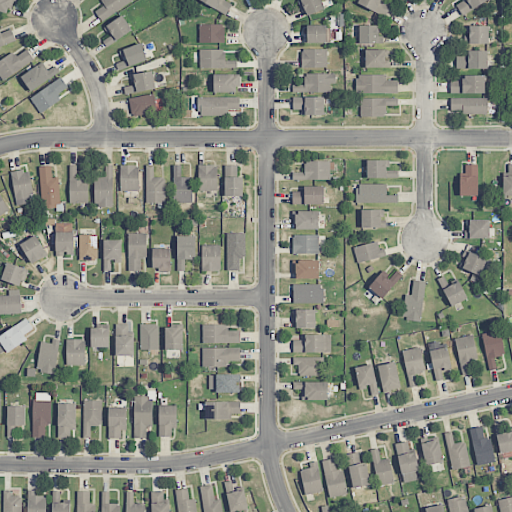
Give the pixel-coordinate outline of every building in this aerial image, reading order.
[(0,0),(0,10),(11,12),(12,0),(0,0)] [(101,0),(105,5),(95,11),(101,20),(134,0),(101,0)] [(196,0),(227,14),(232,4),(224,1),(224,0),(196,0)] [(325,9),(321,0),(298,0),(305,16),(325,9)] [(384,0),(358,0),(357,3),(385,17),(390,6),(384,2),(384,0)] [(104,25),(110,37),(103,40),(105,45),(132,33),(124,16),(104,25)] [(199,42),(224,43),(224,24),(199,24),(199,42)] [(0,29),(0,47),(16,41),(10,25),(0,29)] [(326,25),(307,25),(307,43),(326,43),(326,25)] [(489,26),(468,25),(467,44),(488,44),(489,26)] [(380,26),(359,26),(359,43),(380,44),(380,26)] [(116,63),(119,70),(147,60),(141,42),(120,50),(124,60),(116,63)] [(0,60),(0,75),(3,81),(34,60),(27,49),(17,56),(14,51),(0,60)] [(225,50),(200,49),(200,67),(237,68),(237,60),(225,60),(225,50)] [(327,49),(302,49),(301,68),(327,68),(327,49)] [(365,68),(388,68),(388,50),(365,50),(365,68)] [(488,68),(487,50),(465,51),(465,56),(456,56),(456,69),(488,68)] [(54,65),(45,72),(40,64),(21,77),(31,92),(59,72),(54,65)] [(156,89),(152,71),(131,75),(133,85),(124,87),(125,95),(156,89)] [(329,92),(330,84),(335,84),(335,74),(305,73),(305,85),(292,85),(292,91),(329,92)] [(214,92),(239,92),(239,74),(214,74),(214,92)] [(386,75),(356,75),(356,93),(398,93),(398,80),(386,81),(386,75)] [(485,76),(461,75),(461,81),(450,80),(450,93),(484,94),(485,76)] [(61,99),(58,94),(68,87),(61,77),(30,98),(40,114),(61,99)] [(157,113),(154,94),(129,98),(131,116),(157,113)] [(228,115),(228,109),(239,109),(239,97),(198,97),(198,115),(228,115)] [(324,115),(324,97),(293,97),(293,109),(302,110),(302,115),(324,115)] [(487,114),(488,98),(451,97),(450,113),(487,114)] [(360,117),(385,117),(385,105),(398,105),(398,98),(361,98),(360,117)] [(389,160),(367,160),(367,178),(398,178),(398,169),(389,169),(389,160)] [(293,172),(293,179),(330,179),(330,170),(334,170),(334,161),(304,161),(305,172),(293,172)] [(112,207),(113,165),(105,164),(105,179),(94,179),(94,206),(112,207)] [(459,195),(478,196),(479,165),(465,164),(464,176),(460,175),(459,195)] [(503,176),(503,196),(511,195),(511,164),(508,165),(508,176),(503,176)] [(87,177),(77,178),(77,165),(69,166),(70,203),(88,203),(87,177)] [(138,191),(139,165),(120,165),(120,191),(138,191)] [(145,203),(165,203),(165,177),(153,177),(153,165),(145,165),(145,203)] [(173,203),(192,203),(192,177),(181,177),(181,165),(173,165),(173,203)] [(217,165),(198,165),(198,191),(217,191),(217,165)] [(243,196),(243,177),(237,177),(238,165),(225,165),(225,196),(243,196)] [(40,166),(41,208),(60,207),(59,177),(52,177),(52,166),(40,166)] [(11,172),(15,205),(34,203),(30,170),(11,172)] [(386,184),(356,184),(357,203),(398,202),(398,195),(387,195),(386,184)] [(292,192),(292,204),(324,204),(324,186),(304,186),(304,192),(292,192)] [(0,215),(9,211),(0,193),(0,215)] [(362,227),(384,228),(384,210),(362,210),(362,227)] [(318,211),(293,212),(294,230),(319,229),(318,211)] [(466,239),(489,238),(489,219),(465,220),(466,239)] [(73,255),(74,224),(57,223),(56,255),(73,255)] [(146,233),(128,234),(128,271),(141,271),(140,258),(146,258),(146,233)] [(245,233),(226,233),(227,271),(239,270),(239,258),(245,257),(245,233)] [(79,260),(98,260),(97,234),(79,234),(79,260)] [(21,243),(31,264),(47,256),(37,235),(21,243)] [(319,235),(293,235),(292,253),(318,254),(319,235)] [(177,271),(185,271),(185,259),(195,259),(195,236),(178,236),(177,271)] [(121,260),(122,240),(104,240),(103,271),(111,271),(111,260),(121,260)] [(353,247),(357,262),(386,256),(385,248),(379,250),(378,241),(353,247)] [(220,245),(201,245),(202,271),(220,271),(220,245)] [(170,249),(152,249),(152,270),(171,270),(170,249)] [(461,269),(481,275),(486,258),(467,252),(461,269)] [(294,278),(318,278),(319,261),(294,260),(294,278)] [(28,269),(7,262),(1,280),(22,287),(28,269)] [(389,279),(382,272),(369,286),(381,298),(402,276),(397,271),(389,279)] [(451,307),(467,299),(459,281),(449,286),(444,276),(438,279),(451,307)] [(421,321),(425,281),(413,280),(411,295),(405,294),(402,319),(421,321)] [(323,284),(293,284),(293,302),(323,303),(323,284)] [(8,296),(0,295),(0,313),(21,313),(20,290),(8,290),(8,296)] [(316,328),(316,309),(294,310),(294,328),(316,328)] [(28,340),(24,335),(33,329),(27,320),(0,337),(0,341),(8,353),(28,340)] [(115,355),(132,355),(132,324),(115,324),(115,355)] [(140,324),(141,350),(159,349),(158,324),(140,324)] [(228,324),(203,325),(203,343),(240,343),(240,330),(228,330),(228,324)] [(109,327),(91,327),(91,347),(109,348),(109,327)] [(165,350),(182,349),(182,327),(165,327),(165,350)] [(496,369),(494,357),(504,355),(500,330),(481,334),(489,371),(496,369)] [(293,353),(331,352),(331,334),(301,335),(301,340),(293,340),(293,353)] [(462,375),(472,373),(470,363),(478,361),(473,335),(455,339),(462,375)] [(56,373),(59,339),(52,339),(52,343),(40,342),(37,371),(56,373)] [(85,365),(85,339),(66,339),(66,365),(85,365)] [(430,345),(434,381),(442,380),(441,369),(450,368),(447,343),(430,345)] [(414,374),(425,372),(420,347),(402,351),(409,388),(417,386),(414,374)] [(203,367),(228,366),(228,361),(240,361),(240,348),(202,348),(203,367)] [(324,375),(324,357),(293,358),(293,365),(299,365),(299,375),(324,375)] [(401,388),(395,362),(377,366),(383,392),(401,388)] [(359,389),(370,387),(371,394),(377,393),(373,364),(356,366),(359,389)] [(208,374),(208,391),(239,392),(239,375),(208,374)] [(302,400),(334,399),(333,382),(294,382),(294,390),(302,390),(302,400)] [(51,425),(51,393),(33,393),(33,437),(45,437),(45,425),(51,425)] [(146,438),(146,426),(152,426),(152,397),(134,397),(133,438),(146,438)] [(83,437),(91,437),(91,426),(102,426),(102,400),(83,400),(83,437)] [(240,401),(205,402),(206,419),(231,419),(231,414),(240,414),(240,401)] [(68,438),(69,430),(75,430),(76,403),(58,403),(57,437),(68,438)] [(25,406),(7,406),(7,437),(14,437),(14,425),(25,425),(25,406)] [(159,437),(171,437),(171,428),(176,428),(176,406),(158,406),(159,437)] [(127,407),(109,407),(108,438),(121,439),(121,430),(126,430),(127,407)] [(490,437),(484,438),(482,426),(470,429),(477,465),(495,462),(490,437)] [(511,451),(511,431),(497,434),(499,453),(511,451)] [(454,443),(452,432),(445,433),(451,470),(470,467),(466,442),(454,443)] [(439,440),(421,444),(425,465),(443,462),(439,440)] [(419,480),(412,441),(395,444),(403,483),(419,480)] [(371,449),(377,486),(394,483),(389,458),(380,460),(378,448),(371,449)] [(369,486),(367,463),(360,464),(359,452),(348,453),(351,487),(369,486)] [(329,498),(347,494),(342,469),(336,470),(334,458),(322,461),(329,498)] [(300,470),(305,495),(323,491),(317,461),(309,463),(310,468),(300,470)] [(233,491),(232,481),(226,481),(228,511),(247,511),(245,490),(233,491)] [(203,511),(222,511),(221,499),(214,500),(212,485),(200,486),(203,511)] [(177,489),(177,511),(196,511),(196,499),(188,499),(188,489),(177,489)] [(3,511),(21,511),(22,496),(11,496),(11,491),(4,491),(3,511)] [(45,511),(46,496),(38,496),(38,491),(27,491),(27,511),(45,511)] [(52,511),(69,511),(70,503),(61,503),(61,491),(52,491),(52,511)] [(94,511),(95,503),(90,503),(89,491),(76,491),(76,511),(94,511)] [(164,491),(151,491),(151,511),(169,511),(169,502),(164,502),(164,491)] [(109,504),(109,492),(102,492),(101,511),(119,511),(120,504),(109,504)] [(144,511),(144,503),(134,504),(133,492),(125,492),(125,511),(144,511)] [(499,511),(511,511),(511,496),(497,500),(499,511)] [(449,511),(468,511),(467,497),(449,499),(449,511)]
